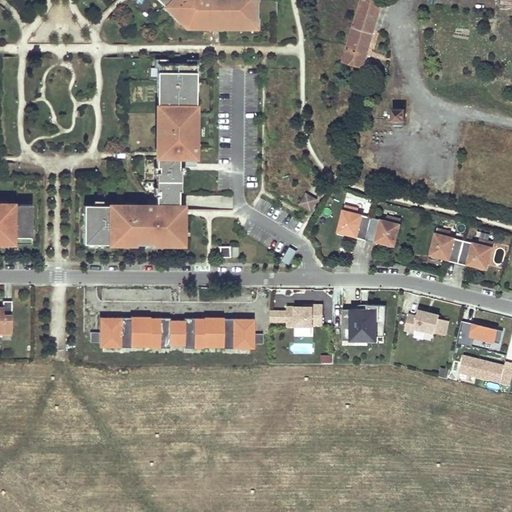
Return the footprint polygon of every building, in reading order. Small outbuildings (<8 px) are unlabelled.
[(155,0),(162,7),(165,5),(179,19),(177,22),(183,28),(211,28),(212,26),(219,26),(219,28),(240,28),(240,24),(252,24),(252,17),(254,17),(254,1),(252,1),(252,0),(155,0)] [(361,0),(358,12),(362,13),(357,27),(373,32),(383,0),(361,0)] [(511,0),(502,0),(502,9),(511,9),(511,0)] [(165,5),(162,7),(177,22),(179,19),(165,5)] [(362,13),(358,12),(343,62),(362,68),(373,32),(357,27),(362,13)] [(110,206),(83,206),(83,244),(109,245),(109,243),(135,243),(135,245),(152,245),(152,243),(165,243),(165,240),(182,240),(182,220),(171,220),(171,213),(171,211),(178,211),(178,202),(178,191),(180,191),(180,171),(178,171),(178,166),(178,158),(194,158),(195,131),(189,131),(190,108),(195,108),(195,64),(157,64),(156,107),(161,107),(161,114),(156,113),(156,135),(161,135),(161,153),(156,153),(156,168),(158,168),(158,173),(156,173),(155,191),(158,191),(158,196),(155,196),(155,206),(152,206),(136,206),(136,208),(110,208),(110,206)] [(392,108),(392,121),(404,121),(405,109),(392,108)] [(304,193),(298,206),(311,212),(317,199),(304,193)] [(0,239),(5,240),(5,243),(14,242),(14,236),(32,236),(32,204),(5,203),(5,206),(0,206),(0,239)] [(358,209),(345,206),(338,231),(340,232),(340,233),(344,235),(344,233),(348,234),(349,230),(357,232),(356,238),(376,243),(377,237),(386,239),(384,243),(388,244),(388,245),(392,247),(392,245),(394,245),(401,220),(387,216),(386,221),(357,214),(358,209)] [(451,232),(437,229),(431,254),(432,255),(432,257),(436,258),(437,256),(440,257),(441,253),(450,255),(448,261),(468,266),(470,260),(478,262),(477,266),(480,267),(480,268),(484,270),(485,268),(486,268),(493,243),(479,239),(478,244),(449,237),(451,232)] [(230,257),(230,246),(219,246),(219,256),(230,257)] [(289,262),(296,250),(293,248),(291,247),(283,259),(289,262)] [(477,266),(478,262),(470,260),(468,266),(476,268),(477,266)] [(0,333),(11,334),(11,301),(3,301),(3,308),(3,315),(0,314),(0,333)] [(322,325),(322,304),(312,304),(312,306),(303,306),(286,306),(286,310),(286,323),(286,326),(312,327),(312,325),(322,325)] [(382,336),(384,305),(366,304),(366,310),(341,309),(341,340),(366,340),(366,336),(382,336)] [(286,323),(286,310),(273,310),(273,323),(286,323)] [(443,336),(447,321),(437,319),(438,316),(428,313),(427,315),(424,314),(424,312),(417,310),(415,317),(407,315),(403,330),(412,333),(413,328),(443,336)] [(203,346),(223,347),(223,348),(253,348),(253,319),(223,318),(223,317),(204,317),(204,318),(184,318),(184,320),(169,320),(169,318),(150,318),(150,317),(130,317),(130,318),(100,317),(100,346),(100,347),(130,347),(130,346),(150,346),(150,347),(169,347),(169,345),(184,345),(183,346),(183,348),(203,348),(203,346)] [(501,330),(460,320),(454,343),(470,347),(472,337),(498,344),(501,330)] [(509,385),(511,371),(511,364),(504,362),(503,366),(462,356),(458,372),(509,385)] [(448,370),(441,368),(440,376),(447,377),(448,370)]
